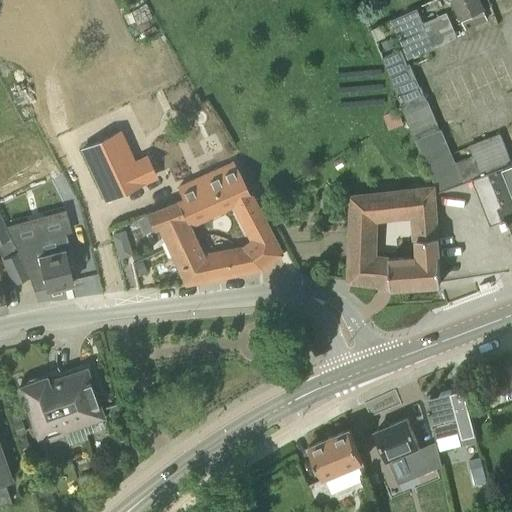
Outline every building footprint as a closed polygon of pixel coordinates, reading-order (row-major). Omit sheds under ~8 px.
[(450,0),(461,22),(465,30),(487,20),(483,11),(486,10),(480,0),(450,0)] [(417,8),(389,21),(407,60),(434,47),(417,8)] [(390,38),(380,42),(384,51),(394,47),(390,38)] [(401,105),(435,186),(436,193),(489,173),(511,163),(499,133),(469,145),(472,155),(455,162),(441,129),(440,129),(427,99),(426,100),(424,95),(420,97),(400,50),(382,57),(402,105),(401,105)] [(170,104),(193,95),(182,63),(158,71),(170,104)] [(81,148),(105,201),(145,183),(120,129),(81,148)] [(184,199),(181,200),(193,226),(231,208),(248,239),(241,245),(240,245),(206,251),(220,276),(260,268),(280,253),(229,154),(201,167),(205,175),(178,188),(184,199)] [(511,162),(511,163),(489,173),(511,232),(511,162)] [(352,195),(349,281),(394,286),(441,283),(436,193),(435,186),(377,193),(353,195),(352,195)] [(159,227),(168,246),(194,235),(191,227),(193,226),(181,200),(147,213),(155,229),(159,227)] [(0,242),(11,237),(12,236),(0,213),(0,242)] [(64,234),(40,241),(26,215),(10,224),(22,246),(30,269),(31,269),(31,268),(41,266),(47,288),(73,282),(65,249),(68,249),(64,234)] [(194,235),(168,246),(185,283),(220,276),(206,251),(203,252),(194,235)] [(11,237),(0,242),(0,253),(2,258),(14,284),(30,277),(19,251),(18,251),(11,237)] [(134,264),(140,275),(147,271),(142,260),(134,264)] [(63,429),(101,416),(85,369),(47,383),(45,377),(20,386),(40,442),(65,433),(63,429)] [(425,396),(436,437),(437,442),(439,450),(479,440),(467,396),(455,399),(453,389),(425,396)] [(30,445),(19,413),(10,416),(22,448),(30,445)] [(421,449),(408,417),(376,430),(388,459),(407,451),(417,474),(442,463),(439,450),(437,442),(421,449)] [(364,461),(350,428),(310,445),(323,477),(364,461)] [(0,504),(10,501),(4,483),(11,480),(0,448),(0,504)] [(473,477),(485,474),(481,457),(469,460),(473,477)] [(56,494),(50,476),(36,480),(43,499),(56,494)]
